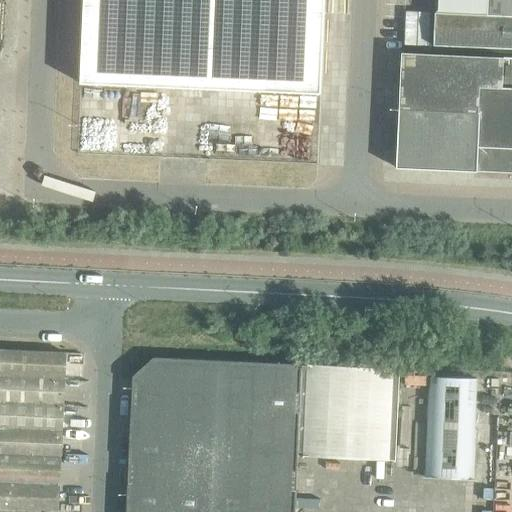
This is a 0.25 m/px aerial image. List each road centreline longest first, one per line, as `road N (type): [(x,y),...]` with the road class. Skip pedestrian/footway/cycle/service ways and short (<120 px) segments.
road 1 (unclassified): [(340,207),(25,182),(36,0)]
road 2 (tertiary): [(108,286),(377,298),(511,315)]
road 3 (unclassified): [(340,207),(353,0)]
road 4 (unclassified): [(98,511),(106,325)]
road 5 (unclassified): [(511,212),(340,207)]
